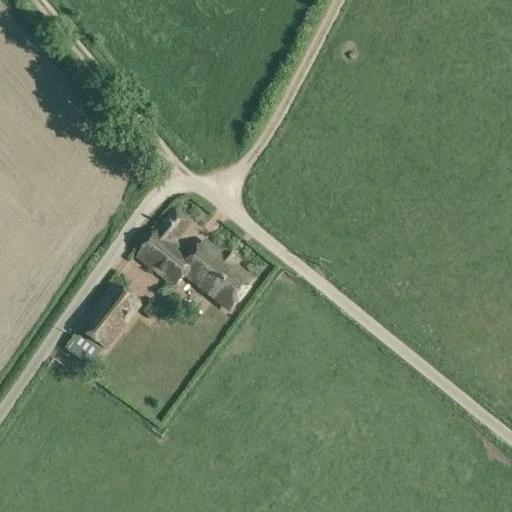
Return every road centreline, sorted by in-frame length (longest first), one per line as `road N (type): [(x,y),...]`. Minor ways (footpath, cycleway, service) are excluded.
road 1 (unclassified): [(0,416),(131,229),(157,198),(185,188),(217,203),(511,444)]
road 2 (track): [(185,188),(40,0)]
road 3 (track): [(336,0),(266,146),(217,203)]
